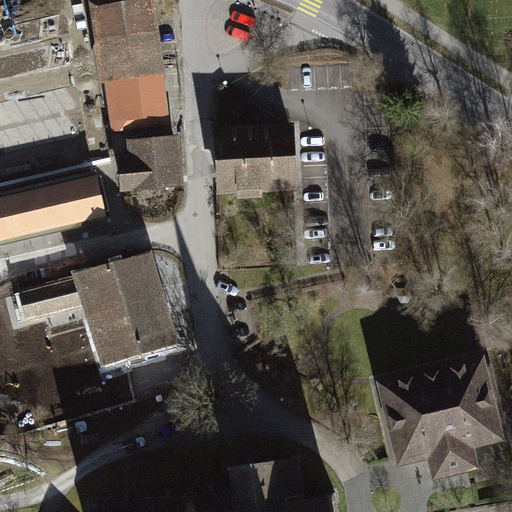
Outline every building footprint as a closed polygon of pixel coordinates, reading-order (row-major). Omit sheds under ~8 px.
[(143,6),(103,12),(119,130),(131,129),(130,120),(158,116),(143,6)] [(0,106),(0,120),(66,104),(62,91),(0,106)] [(218,132),(221,190),(293,187),(290,129),(248,131),(247,98),(219,99),(221,132),(218,132)] [(66,104),(0,120),(0,164),(76,146),(66,104)] [(179,183),(175,139),(132,143),(133,161),(121,162),(123,188),(179,183)] [(76,146),(0,164),(0,178),(80,159),(76,146)] [(171,342),(145,258),(80,276),(81,279),(21,294),(27,319),(88,303),(107,361),(171,342)] [(480,363),(384,386),(402,460),(432,452),(437,473),(472,465),(467,444),(497,437),(480,363)] [(333,511),(333,501),(339,500),(337,489),(326,490),(326,497),(305,499),(300,462),(301,462),(300,452),(291,454),(292,458),(272,461),(272,457),(267,457),(268,462),(253,464),(234,467),(234,463),(224,463),(225,474),(230,474),(231,489),(215,491),(214,484),(208,484),(209,492),(194,494),(193,486),(187,487),(188,495),(172,497),(171,489),(166,489),(167,497),(151,499),(150,492),(145,492),(145,500),(135,501),(129,502),(128,494),(123,495),(123,503),(101,505),(94,502),(92,507),(98,510),(97,511),(333,511)]
